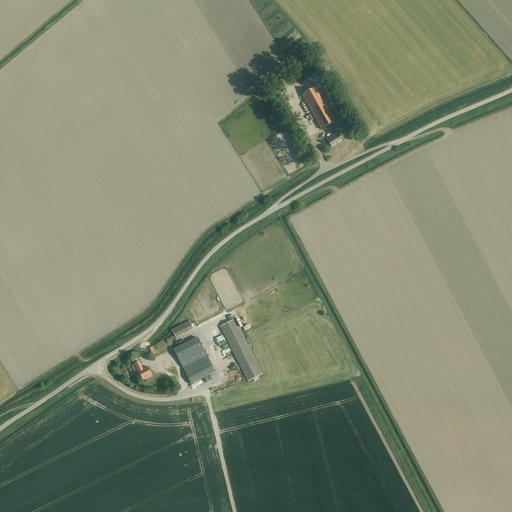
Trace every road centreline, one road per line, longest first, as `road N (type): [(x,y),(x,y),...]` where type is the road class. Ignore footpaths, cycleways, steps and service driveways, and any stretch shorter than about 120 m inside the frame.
road 1 (unclassified): [(104,359),(161,318),(208,255),(274,208)]
road 2 (unclassified): [(402,139),(327,168),(274,208)]
road 3 (unclassified): [(274,208),(402,139)]
road 4 (unclassified): [(402,139),(511,90)]
